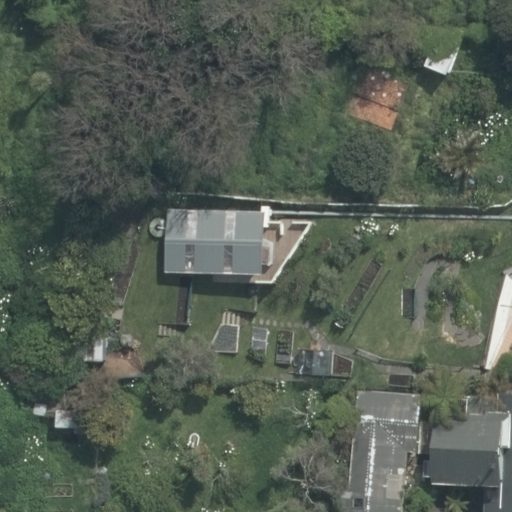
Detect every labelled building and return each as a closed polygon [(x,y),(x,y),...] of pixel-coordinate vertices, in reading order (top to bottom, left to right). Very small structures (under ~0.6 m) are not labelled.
[(511,0),(496,0),(489,23),(511,23),(511,0)] [(424,63),(451,73),(465,36),(435,30),(424,63)] [(251,241),(253,216),(224,213),(221,239),(251,241)] [(481,511),(511,511),(511,392),(500,392),(500,413),(430,411),(430,398),(353,396),(351,482),(342,481),(340,511),(412,511),(412,492),(482,493),(481,511)] [(33,451),(60,454),(65,416),(38,413),(33,451)]
